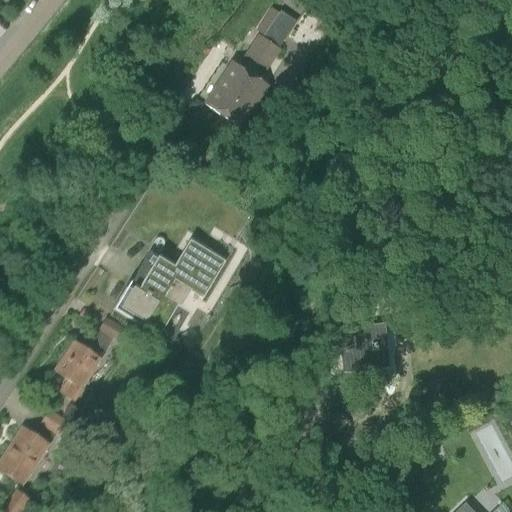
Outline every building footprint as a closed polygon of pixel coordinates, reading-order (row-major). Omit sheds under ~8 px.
[(264,70),(286,37),(296,23),(280,12),(278,14),(270,8),(255,32),(263,37),(262,38),(260,37),(246,58),(264,70)] [(267,86),(259,81),(232,63),(220,81),(204,105),(239,128),(267,86)] [(178,259),(176,262),(173,267),(158,258),(137,292),(132,289),(121,308),(151,325),(156,317),(160,320),(171,303),(179,307),(187,293),(203,303),(216,281),(178,259)] [(106,319),(99,331),(121,345),(128,333),(106,319)] [(388,367),(383,323),(346,327),(352,371),(388,367)] [(73,342),(54,372),(66,381),(58,393),(73,402),(81,390),(79,389),(99,359),(73,342)] [(77,413),(68,407),(61,417),(70,423),(77,413)] [(69,425),(49,412),(40,425),(60,438),(69,425)] [(22,428),(0,461),(0,472),(21,486),(48,445),(22,428)] [(350,511),(354,511),(363,507),(350,487),(339,494),(350,511)] [(15,494),(10,502),(22,509),(27,501),(15,494)] [(477,511),(468,502),(457,511),(477,511)]
